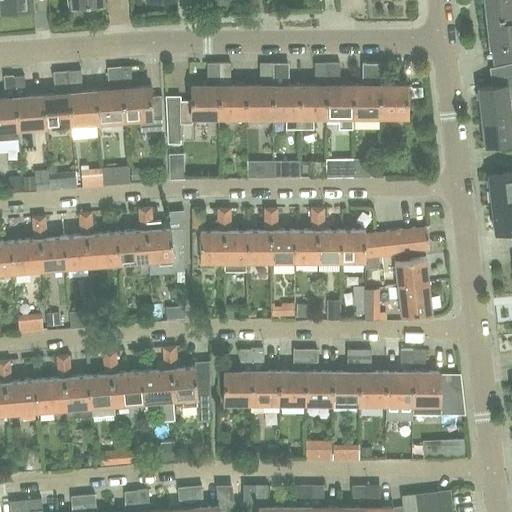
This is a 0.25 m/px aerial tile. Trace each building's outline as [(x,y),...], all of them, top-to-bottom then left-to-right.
[(32,0),(0,0),(1,11),(33,9),(32,0)] [(102,0),(67,0),(68,10),(88,8),(87,4),(103,3),(102,0)] [(511,0),(484,0),(486,18),(511,15),(511,0)] [(511,15),(486,18),(490,47),(503,46),(505,64),(511,61),(511,15)] [(247,84),(247,118),(274,118),(274,84),(272,84),(272,62),(260,62),(260,84),(247,84)] [(300,84),(300,129),(314,129),(314,117),(327,117),(327,62),(315,62),(315,84),(300,84)] [(327,117),(339,117),(339,129),(353,129),(353,117),(354,117),(354,84),(340,84),(340,62),(327,62),(327,117)] [(354,84),(354,117),(381,117),(381,84),(380,84),(380,62),(363,62),(363,80),(371,80),(371,84),(354,84)] [(179,163),(180,139),(194,139),(194,118),(220,118),(219,63),(207,63),(207,84),(191,84),(191,101),(180,101),(181,95),(166,95),(170,164),(179,163)] [(219,63),(220,118),(247,118),(247,84),(230,84),(230,63),(219,63)] [(125,121),(140,120),(141,132),(163,130),(160,101),(151,102),(150,85),(148,85),(132,87),(130,65),(121,66),(125,121)] [(112,88),(96,90),(99,123),(125,121),(121,66),(107,67),(109,85),(112,85),(112,88)] [(81,69),(67,70),(72,125),(99,123),(96,90),(79,91),(79,87),(82,87),(81,69)] [(45,127),(72,125),(67,70),(54,71),(55,89),(58,89),(58,92),(42,94),(45,127)] [(0,97),(0,140),(18,139),(18,129),(14,76),(13,76),(13,74),(4,75),(5,97),(0,97)] [(45,127),(42,94),(26,95),(24,75),(14,76),(18,129),(45,127)] [(274,84),(274,118),(287,118),(287,129),(300,129),(300,84),(274,84)] [(381,84),(381,117),(407,117),(407,84),(381,84)] [(481,116),(511,112),(508,85),(478,88),(481,116)] [(511,123),(511,112),(481,116),(485,145),(511,142),(511,123)] [(273,176),(288,176),(288,160),(273,160),(273,176)] [(353,177),(353,160),(326,160),(326,177),(353,177)] [(108,167),(86,169),(87,187),(109,186),(108,167)] [(491,204),(511,201),(511,171),(488,174),(491,204)] [(511,201),(491,204),(494,232),(511,230),(511,201)] [(151,206),(145,207),(149,261),(160,260),(160,264),(171,263),(172,271),(184,270),(184,228),(171,229),(171,227),(153,229),(151,206)] [(120,263),(149,261),(145,207),(138,207),(140,230),(117,232),(120,263)] [(224,261),(224,207),(218,207),(218,229),(204,229),(204,207),(192,207),(192,266),(214,266),(214,261),(224,261)] [(247,261),(247,229),(232,230),(232,207),(224,207),(224,261),(225,261),(225,271),(244,271),(244,261),(247,261)] [(271,207),(264,207),(265,229),(247,229),(247,261),(271,261),(271,207)] [(278,207),(271,207),(271,261),(294,261),(294,229),(278,229),(278,207)] [(317,207),(311,207),(311,229),(294,229),(294,261),(317,261),(317,207)] [(317,207),(317,261),(341,261),(341,229),(325,229),(325,207),(317,207)] [(192,223),(189,210),(174,213),(177,226),(192,223)] [(92,211),(85,212),(90,266),(120,263),(117,232),(93,234),(92,211)] [(66,268),(90,266),(85,212),(78,212),(80,235),(64,236),(66,268)] [(45,215),(39,216),(43,270),(66,268),(64,236),(47,237),(45,215)] [(13,272),(43,270),(39,216),(32,216),(34,238),(10,240),(13,272)] [(427,225),(413,227),(416,251),(429,250),(427,225)] [(413,227),(400,228),(403,252),(416,251),(413,227)] [(390,254),(403,252),(400,228),(387,230),(390,254)] [(387,230),(365,232),(365,229),(341,229),(341,261),(365,261),(365,256),(378,255),(390,254),(387,230)] [(0,273),(13,272),(10,240),(0,241),(0,273)] [(378,255),(365,256),(365,261),(365,268),(380,266),(378,255)] [(397,284),(429,281),(426,257),(395,261),(397,284)] [(397,284),(400,305),(401,314),(432,311),(429,281),(397,284)] [(300,303),(278,304),(279,316),(301,315),(300,303)] [(364,313),(364,304),(356,304),(356,313),(364,313)] [(164,368),(141,370),(144,402),(174,399),(169,345),(162,346),(164,368)] [(182,406),(197,405),(198,419),(210,419),(209,373),(195,375),(194,365),(177,367),(175,345),(169,345),(174,399),(182,398),(182,406)] [(225,402),(252,403),(252,369),(252,348),(240,348),(240,369),(225,369),(225,402)] [(252,369),(252,403),(252,412),(279,412),(279,403),(279,369),(264,369),(264,358),(264,348),(252,348),(252,369)] [(305,365),(306,364),(306,349),(294,349),(294,361),(305,365)] [(306,349),(306,364),(318,361),(318,349),(306,349)] [(359,365),(360,365),(360,349),(348,349),(347,362),(351,363),(359,365)] [(360,349),(360,365),(369,362),(372,361),(372,349),(360,349)] [(413,349),(401,349),(401,362),(413,365),(413,349)] [(413,349),(413,365),(414,365),(425,360),(425,350),(413,349)] [(104,373),(87,374),(91,417),(92,417),(91,406),(113,404),(109,350),(102,351),(104,373)] [(113,404),(144,402),(141,370),(118,372),(116,350),(109,350),(113,404)] [(91,417),(87,374),(71,375),(69,354),(62,355),(67,408),(68,419),(91,417)] [(57,377),(34,379),(37,411),(67,408),(62,355),(56,355),(57,377)] [(9,359),(2,360),(7,413),(37,411),(34,379),(11,380),(9,359)] [(369,370),(369,362),(360,365),(359,403),(386,403),(386,370),(369,370)] [(359,403),(360,365),(359,365),(351,363),(351,370),(333,370),(332,403),(359,403)] [(279,403),(306,403),(306,369),(279,369),(279,403)] [(332,403),(333,370),(306,369),(306,403),(332,403)] [(412,414),(413,414),(413,370),(386,370),(386,403),(412,403),(412,414)] [(440,370),(413,370),(413,414),(465,414),(461,384),(440,384),(440,370)] [(134,426),(116,427),(116,443),(135,442),(134,426)] [(444,453),(468,453),(467,442),(443,443),(444,453)] [(332,446),(332,459),(345,459),(345,446),(332,446)] [(117,450),(118,464),(144,462),(143,448),(117,450)] [(40,470),(43,452),(34,450),(31,468),(40,470)] [(100,452),(101,465),(118,464),(117,450),(100,452)] [(243,509),(258,508),(257,511),(284,511),(285,505),(266,505),(266,498),(267,498),(267,484),(243,484),(243,509)] [(311,511),(311,484),(299,484),(299,497),(299,505),(285,505),(284,511),(311,511)] [(323,484),(311,484),(311,511),(338,511),(338,505),(323,505),(323,484)] [(338,511),(364,511),(365,484),(353,484),(353,497),(364,500),(364,505),(338,505),(338,511)] [(393,511),(393,506),(393,505),(377,505),(377,497),(377,484),(365,484),(364,511),(393,511)] [(190,486),(191,501),(202,497),(201,485),(190,486)] [(190,486),(178,487),(179,499),(191,501),(190,486)] [(237,486),(224,486),(224,503),(236,503),(237,486)] [(150,511),(148,490),(136,491),(137,511),(164,511),(164,510),(150,511)] [(137,511),(136,491),(125,492),(126,511),(137,511)] [(451,511),(449,492),(437,493),(439,511),(451,511)] [(439,511),(437,493),(425,495),(427,511),(439,511)] [(83,511),(82,495),(71,496),(72,511),(83,511)] [(83,511),(96,511),(96,506),(95,495),(82,495),(83,511)] [(416,511),(427,511),(425,495),(415,496),(416,511)] [(403,498),(404,506),(404,511),(416,511),(415,496),(403,498)] [(42,511),(42,499),(29,500),(30,511),(42,511)] [(29,500),(10,501),(11,511),(29,511),(30,511),(29,500)]
